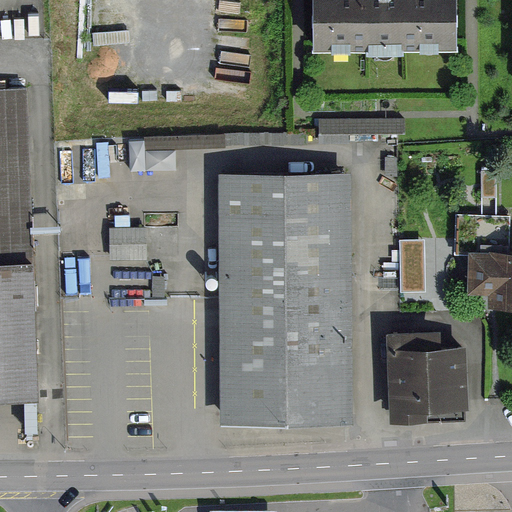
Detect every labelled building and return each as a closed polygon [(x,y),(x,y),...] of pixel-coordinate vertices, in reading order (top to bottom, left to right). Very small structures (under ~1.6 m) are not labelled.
[(456,0),(314,0),(315,51),(457,50),(456,0)] [(26,91),(0,92),(0,261),(32,261),(26,91)] [(322,137),(406,134),(406,117),(321,120),(322,137)] [(132,137),(133,172),(177,171),(176,147),(226,146),(226,134),(132,137)] [(343,182),(230,183),(232,415),(346,414),(343,182)] [(473,257),(507,258),(507,219),(460,218),(459,257),(473,257)] [(112,227),(111,259),(148,259),(148,227),(112,227)] [(401,238),(401,290),(426,290),(426,238),(401,238)] [(511,257),(507,258),(473,257),(472,292),(493,292),(493,304),(511,304),(511,257)] [(32,261),(0,261),(0,397),(37,396),(32,261)] [(438,335),(396,337),(399,417),(467,415),(465,352),(439,352),(438,335)]
